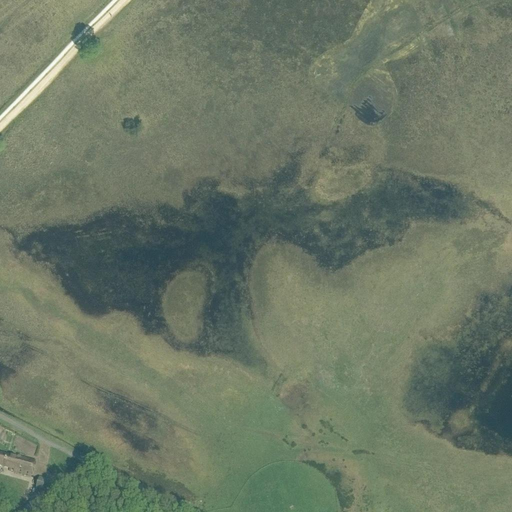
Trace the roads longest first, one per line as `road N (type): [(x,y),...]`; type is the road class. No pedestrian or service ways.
road 1 (unclassified): [(0,417),(182,511)]
road 2 (track): [(0,125),(123,0)]
